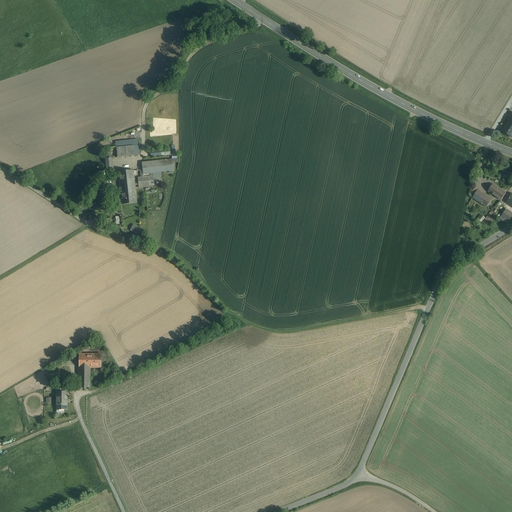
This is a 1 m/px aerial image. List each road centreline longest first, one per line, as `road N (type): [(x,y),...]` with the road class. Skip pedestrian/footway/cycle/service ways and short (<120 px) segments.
road 1 (unclassified): [(511,227),(452,266),(437,287),(359,474)]
road 2 (secondary): [(483,141),(370,86),(233,0)]
road 3 (track): [(264,20),(192,54),(178,79),(146,104),(143,126)]
